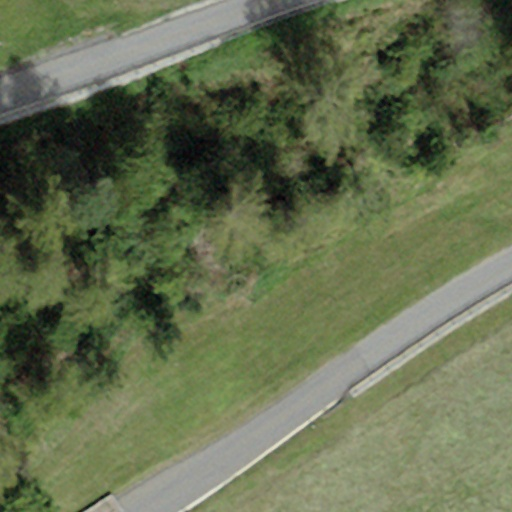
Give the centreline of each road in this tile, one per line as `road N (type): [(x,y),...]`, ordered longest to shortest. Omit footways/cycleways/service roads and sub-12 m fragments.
road 1 (unclassified): [(511,267),(131,511)]
road 2 (unclassified): [(0,91),(245,0)]
